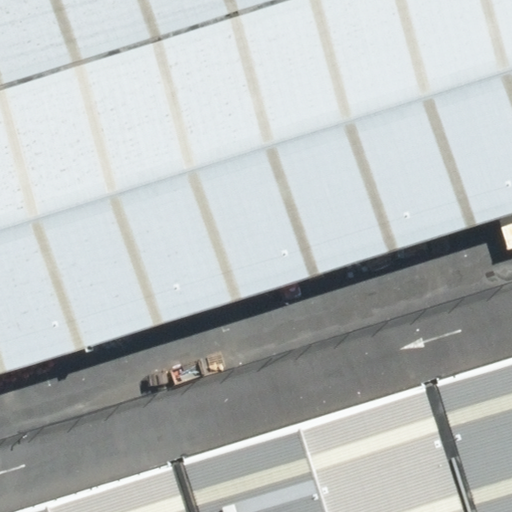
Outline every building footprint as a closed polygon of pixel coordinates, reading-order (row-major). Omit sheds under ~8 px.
[(0,0),(0,85),(272,0),(0,0)] [(0,372),(511,212),(511,0),(272,0),(0,85),(0,372)] [(511,511),(511,359),(434,384),(473,511),(511,511)] [(473,511),(434,384),(176,464),(190,511),(473,511)] [(190,511),(176,464),(19,511),(190,511)]
